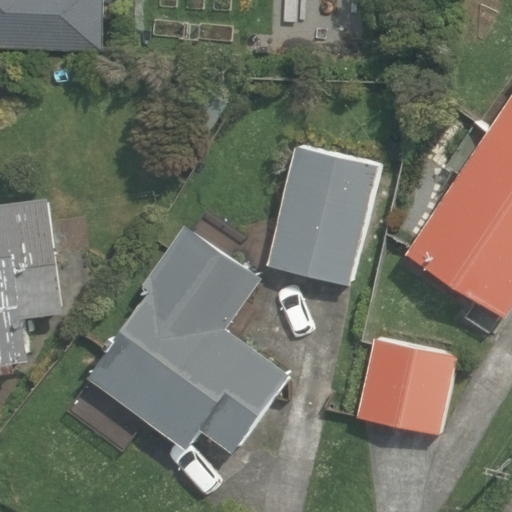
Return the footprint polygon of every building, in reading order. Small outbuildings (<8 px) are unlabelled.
[(0,0),(0,44),(109,49),(109,0),(0,0)] [(224,22),(193,22),(193,52),(224,52),(224,22)] [(205,143),(233,102),(210,86),(182,127),(205,143)] [(511,104),(415,251),(511,313),(511,104)] [(385,162),(304,141),(274,262),(355,283),(385,162)] [(170,178),(180,161),(157,147),(146,164),(170,178)] [(0,368),(1,374),(21,370),(19,358),(35,356),(28,315),(70,309),(54,195),(0,201),(0,368)] [(295,369),(232,325),(269,273),(193,218),(149,281),(160,288),(94,374),(194,447),(209,427),(240,450),(295,369)] [(464,353),(381,334),(363,413),(446,432),(464,353)]
